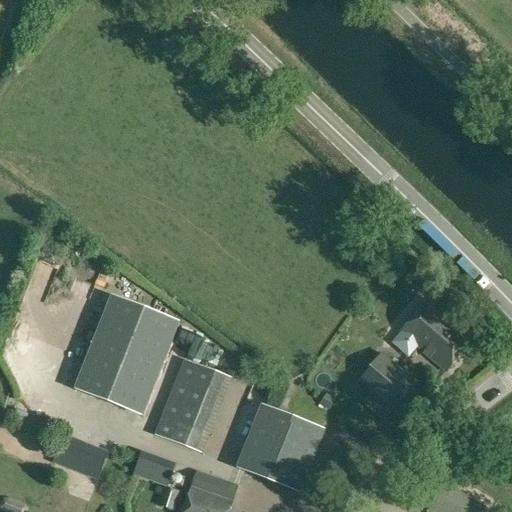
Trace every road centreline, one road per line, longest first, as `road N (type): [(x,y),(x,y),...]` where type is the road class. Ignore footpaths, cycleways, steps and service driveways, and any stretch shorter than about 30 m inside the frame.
road 1 (secondary): [(511,304),(197,0)]
road 2 (unclassified): [(343,511),(511,380)]
road 3 (unclassified): [(511,117),(390,0)]
